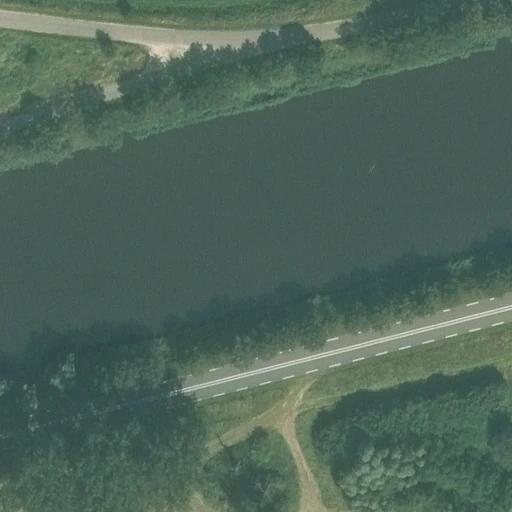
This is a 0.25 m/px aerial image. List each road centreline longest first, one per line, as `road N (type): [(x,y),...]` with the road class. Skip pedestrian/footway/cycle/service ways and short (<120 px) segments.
road 1 (primary): [(0,435),(511,305)]
road 2 (unclassified): [(0,126),(260,39)]
road 3 (unclassified): [(260,39),(0,20)]
road 4 (unclassified): [(260,39),(477,0)]
